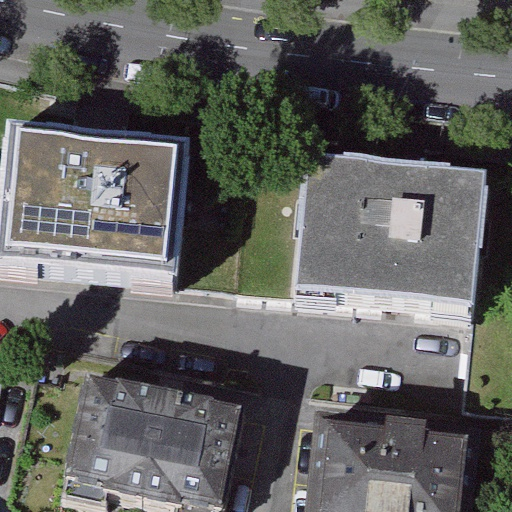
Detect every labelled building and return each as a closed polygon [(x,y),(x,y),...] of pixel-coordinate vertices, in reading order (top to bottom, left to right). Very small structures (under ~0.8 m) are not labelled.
[(191,167),(11,150),(0,271),(0,286),(178,303),(191,167)] [(494,190),(314,173),(301,307),(482,323),(494,190)] [(0,434),(12,373),(0,370),(0,434)] [(236,511),(255,427),(93,394),(71,501),(123,511),(236,511)] [(471,511),(480,437),(312,419),(301,511),(471,511)]
